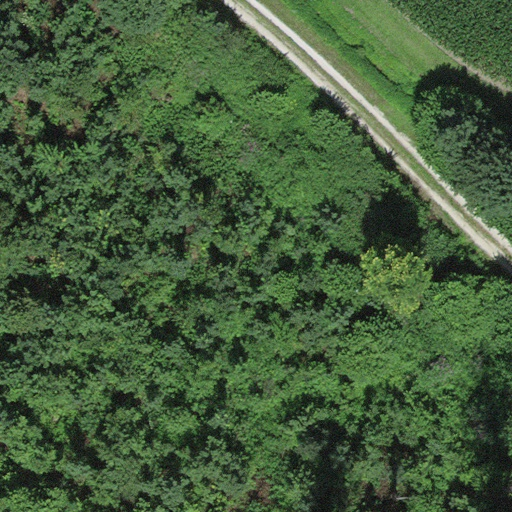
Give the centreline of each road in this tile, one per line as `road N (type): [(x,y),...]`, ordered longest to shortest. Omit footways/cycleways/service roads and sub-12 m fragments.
road 1 (track): [(211,0),(241,131),(321,262),(399,362),(511,470)]
road 2 (track): [(511,255),(367,115),(226,0)]
